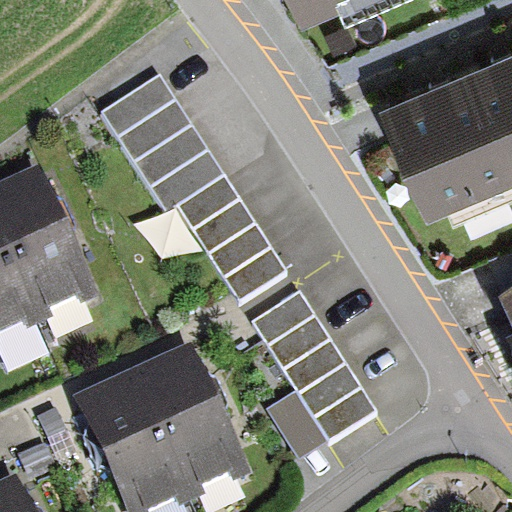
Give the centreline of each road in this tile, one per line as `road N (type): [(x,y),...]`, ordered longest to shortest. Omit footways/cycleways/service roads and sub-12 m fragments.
road 1 (residential): [(200,0),(272,95),(471,401)]
road 2 (residential): [(471,401),(336,511)]
